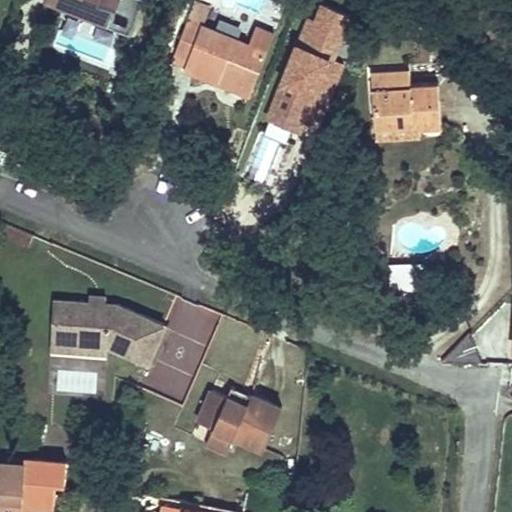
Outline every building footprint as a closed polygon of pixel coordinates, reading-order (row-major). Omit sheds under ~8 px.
[(18,0),(16,6),(32,13),(36,0),(18,0)] [(71,0),(66,0),(57,23),(118,47),(133,10),(141,13),(146,0),(112,0),(112,1),(108,0),(81,0),(80,4),(71,0)] [(316,0),(309,0),(267,122),(301,134),(307,119),(321,123),(333,89),(324,86),(350,12),(316,0)] [(190,91),(230,107),(234,101),(258,111),(273,75),(196,44),(180,82),(191,86),(190,91)] [(389,94),(394,145),(431,141),(432,151),(451,148),(448,105),(425,107),(422,92),(389,94)] [(431,141),(394,145),(395,159),(432,156),(432,151),(431,141)] [(116,308),(99,307),(99,313),(105,318),(114,319),(116,314),(116,308)] [(157,376),(175,337),(127,315),(116,314),(114,319),(105,318),(99,313),(63,310),(61,332),(76,333),(75,353),(116,357),(157,376)] [(76,333),(61,332),(59,361),(116,365),(116,357),(75,353),(76,333)] [(261,413),(265,403),(245,395),(241,405),(261,413)] [(278,457),(295,415),(265,403),(261,413),(241,405),(225,399),(212,431),(227,437),(221,453),(242,461),(248,446),(278,457)] [(0,503),(0,511),(23,511),(24,506),(58,510),(60,492),(70,493),(73,470),(30,465),(29,469),(0,464),(0,483),(7,485),(5,504),(0,503)]
